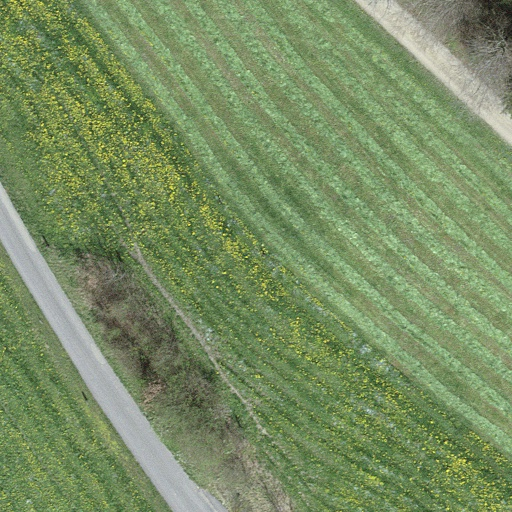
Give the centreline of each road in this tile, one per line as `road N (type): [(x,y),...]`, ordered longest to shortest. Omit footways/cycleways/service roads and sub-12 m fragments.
road 1 (unclassified): [(0,211),(48,298),(192,511)]
road 2 (track): [(511,131),(369,0)]
